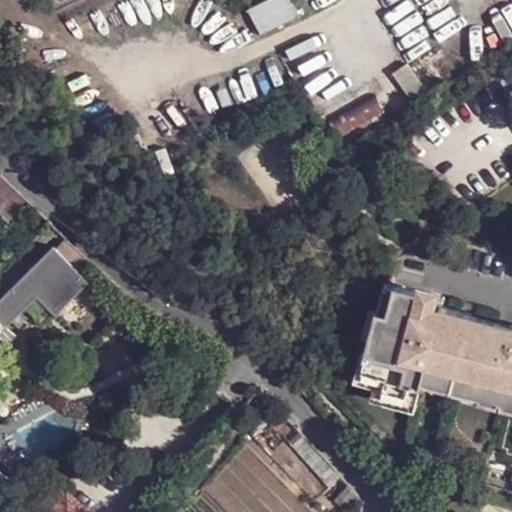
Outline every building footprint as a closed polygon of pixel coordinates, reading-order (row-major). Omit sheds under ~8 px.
[(294,0),(262,0),(249,5),(258,31),(300,16),(294,0)] [(337,95),(318,108),(341,139),(386,111),(376,95),(348,112),(337,95)] [(0,211),(10,221),(29,202),(0,173),(0,211)] [(28,213),(14,228),(29,241),(42,227),(28,213)] [(86,275),(96,265),(71,240),(62,249),(60,247),(12,292),(27,309),(30,306),(47,324),(60,312),(60,313),(93,282),(86,275)] [(418,381),(420,368),(511,391),(511,327),(466,315),(467,311),(435,303),(411,296),(412,289),(391,284),(382,312),(372,310),(361,351),(355,350),(348,380),(367,387),(401,395),(404,383),(416,385),(418,381)] [(412,289),(411,296),(435,303),(437,296),(412,289)] [(10,324),(27,309),(12,292),(0,304),(0,353),(20,334),(10,324)] [(511,391),(420,368),(418,381),(511,405),(511,391)] [(401,395),(367,387),(365,399),(410,411),(416,385),(404,383),(401,395)] [(0,465),(0,511),(23,488),(0,465)] [(90,511),(70,493),(52,511),(90,511)]
